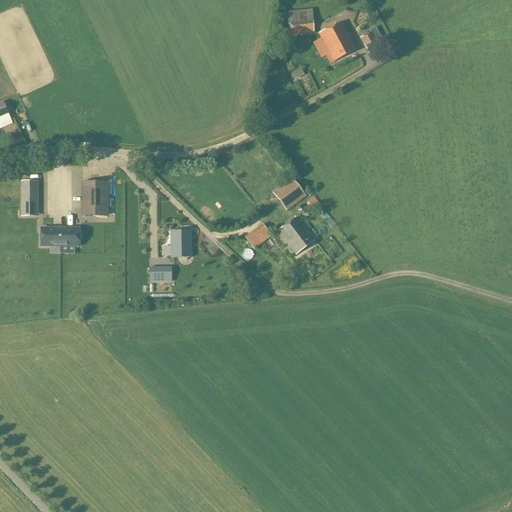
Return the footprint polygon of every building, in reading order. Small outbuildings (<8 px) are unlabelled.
[(290,39),(314,36),(312,10),(287,13),(290,39)] [(334,62),(356,51),(341,23),(319,35),(334,62)] [(369,55),(385,46),(375,28),(370,31),(371,33),(360,39),(369,55)] [(296,80),(303,76),(300,70),(292,74),(296,80)] [(0,125),(11,121),(3,102),(0,103),(0,125)] [(292,180),(273,194),(286,211),(305,196),(292,180)] [(37,207),(37,183),(22,183),(22,207),(37,207)] [(106,216),(107,183),(83,183),(83,216),(106,216)] [(296,256),(315,241),(297,218),(278,232),(296,256)] [(262,223),(246,238),(256,249),(272,235),(262,223)] [(41,247),(60,247),(60,228),(41,228),(41,247)] [(79,228),(60,228),(60,247),(79,247),(79,228)] [(171,259),(191,258),(191,232),(170,232),(171,259)] [(157,270),(157,282),(171,282),(171,270),(157,270)]
